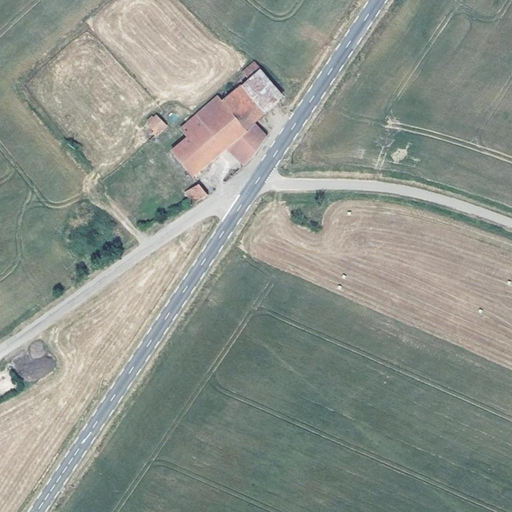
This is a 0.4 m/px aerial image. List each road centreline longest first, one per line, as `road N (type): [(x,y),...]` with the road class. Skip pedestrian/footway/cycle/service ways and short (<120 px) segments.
road 1 (secondary): [(250,195),(37,511)]
road 2 (residential): [(0,351),(218,205),(250,195)]
road 3 (track): [(255,187),(369,189),(511,227)]
road 4 (secondary): [(381,0),(250,195)]
